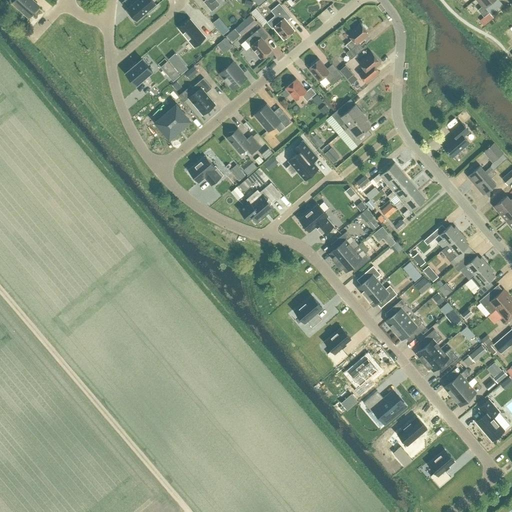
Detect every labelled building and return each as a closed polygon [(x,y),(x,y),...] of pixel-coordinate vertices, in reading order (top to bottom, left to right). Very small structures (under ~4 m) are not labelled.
[(14,0),(12,2),(29,17),(39,6),(32,0),(14,0)] [(124,0),(130,6),(127,8),(131,12),(129,14),(135,21),(147,11),(149,13),(157,6),(151,0),(124,0)] [(204,0),(204,1),(212,11),(220,4),(216,0),(204,0)] [(476,0),(482,6),(478,10),(484,17),(489,13),(489,12),(485,8),(494,0),(476,0)] [(256,8),(251,12),(257,19),(262,15),(256,8)] [(273,27),(283,39),(294,30),(286,21),(291,17),(283,8),(267,22),(272,28),(273,27)] [(484,17),(480,20),(484,25),(493,18),(489,13),(484,17)] [(225,35),(231,42),(255,22),(250,15),(225,35)] [(190,18),(179,28),(194,46),(206,37),(190,18)] [(345,44),(349,49),(346,52),(351,58),(363,48),(358,42),(369,33),(360,23),(348,33),(352,39),(345,44)] [(268,36),(260,27),(250,36),(255,42),(250,46),(261,58),(271,49),(263,40),(268,36)] [(248,47),(253,43),(248,36),(243,40),(248,47)] [(225,38),(217,45),(223,52),(231,44),(225,38)] [(359,63),(365,69),(359,74),(366,83),(375,75),(371,70),(381,63),(372,52),(359,63)] [(131,69),(126,73),(136,84),(152,70),(142,59),(137,63),(136,62),(129,67),(131,69)] [(326,68),(319,59),(308,68),(319,81),(324,76),(332,85),(343,76),(333,63),(326,68)] [(347,71),(359,63),(357,59),(344,67),(347,71)] [(167,61),(161,67),(168,76),(173,81),(180,75),(175,70),(167,61)] [(232,62),(220,73),(233,88),(245,78),(232,62)] [(183,63),(176,69),(181,74),(188,68),(183,63)] [(193,66),(185,73),(189,79),(198,71),(193,66)] [(351,71),(345,76),(351,83),(357,78),(351,71)] [(189,97),(203,114),(215,104),(206,93),(212,88),(203,77),(192,87),(196,91),(189,97)] [(296,79),(285,87),(296,100),(302,95),(307,101),(316,93),(311,87),(306,91),(296,79)] [(176,81),(172,85),(176,90),(181,86),(176,81)] [(344,130),(348,127),(363,114),(355,104),(350,108),(345,103),(331,115),(340,125),(344,130)] [(254,115),(268,131),(280,121),(285,127),(291,121),(282,111),(276,116),(266,104),(254,115)] [(176,105),(156,122),(169,138),(190,120),(176,105)] [(324,105),(319,110),(323,114),(328,109),(324,105)] [(202,121),(206,125),(214,118),(210,114),(202,121)] [(348,135),(357,145),(371,133),(367,128),(370,125),(365,119),(367,118),(363,114),(348,127),(344,130),(348,135)] [(454,136),(443,146),(452,157),(469,142),(463,136),(469,131),(460,121),(450,131),(454,136)] [(229,136),(227,138),(240,153),(246,148),(251,154),(261,146),(251,134),(246,139),(238,129),(235,131),(228,132),(229,136)] [(318,131),(313,135),(320,145),(326,141),(318,131)] [(291,164),(286,168),(292,175),(297,170),(305,179),(318,168),(312,162),(313,161),(318,157),(316,155),(304,141),(293,150),(297,154),(289,161),(291,164)] [(494,143),(483,153),(492,163),(490,166),(493,170),(507,158),(503,153),(494,143)] [(333,147),(326,153),(334,162),(341,156),(333,147)] [(269,148),(261,154),(265,158),(272,152),(269,148)] [(206,156),(188,170),(198,182),(205,177),(206,179),(211,185),(223,175),(215,166),(214,166),(206,156)] [(272,157),(264,164),(268,170),(277,163),(272,157)] [(382,177),(387,184),(402,171),(394,162),(380,174),(379,173),(373,178),(376,182),(382,177)] [(480,165),(467,176),(475,185),(493,170),(490,166),(485,171),(480,165)] [(245,180),(238,185),(244,191),(256,181),(260,185),(267,179),(257,168),(245,180)] [(511,168),(501,178),(507,185),(511,179),(511,168)] [(240,169),(233,174),(239,180),(245,175),(240,169)] [(493,170),(475,185),(483,194),(496,184),(491,178),(496,173),(493,170)] [(410,181),(402,171),(387,184),(393,191),(387,195),(391,199),(396,194),(395,193),(410,181)] [(357,181),(361,186),(369,178),(365,173),(357,181)] [(398,208),(404,203),(403,202),(417,189),(410,181),(395,193),(396,194),(400,199),(395,204),(398,208)] [(250,200),(240,208),(248,218),(252,214),(257,220),(274,206),(271,203),(277,198),(267,185),(260,191),(263,194),(252,203),(250,200)] [(231,191),(236,197),(241,193),(236,187),(231,191)] [(402,213),(406,217),(412,212),(411,211),(425,198),(417,189),(403,202),(404,203),(408,208),(402,213)] [(370,190),(366,194),(370,199),(375,195),(370,190)] [(493,206),(500,214),(511,204),(511,197),(510,199),(507,195),(493,206)] [(370,199),(366,203),(371,209),(375,205),(370,199)] [(356,205),(361,211),(366,207),(362,201),(356,205)] [(390,201),(381,208),(387,216),(396,208),(390,201)] [(317,204),(299,219),(309,231),(316,226),(323,235),(333,225),(326,217),(328,216),(317,204)] [(511,204),(500,214),(507,222),(511,217),(511,204)] [(380,225),(373,217),(367,222),(374,230),(380,225)] [(394,224),(398,229),(406,222),(402,217),(394,224)] [(432,232),(423,240),(427,244),(436,236),(439,234),(448,244),(461,233),(459,231),(455,226),(453,228),(450,224),(446,228),(442,224),(432,232)] [(382,226),(377,230),(383,237),(390,246),(395,242),(382,226)] [(332,258),(336,263),(353,249),(358,244),(346,231),(337,238),(341,243),(330,252),(333,256),(332,258)] [(448,244),(442,250),(450,260),(449,261),(453,266),(458,262),(466,255),(462,251),(468,245),(465,242),(467,240),(463,236),(463,235),(461,233),(448,244)] [(342,267),(346,271),(357,261),(361,266),(370,258),(362,249),(357,253),(353,249),(336,263),(341,268),(342,267)] [(476,255),(465,264),(474,275),(487,264),(485,261),(481,257),(479,258),(476,255)] [(410,261),(403,267),(409,275),(417,269),(410,261)] [(458,262),(453,266),(458,271),(462,267),(458,262)] [(474,275),(471,278),(480,288),(477,290),(481,295),(493,284),(489,280),(494,276),(491,272),(493,271),(489,266),(487,264),(474,275)] [(357,287),(365,297),(380,283),(376,278),(380,274),(373,265),(363,274),(367,278),(357,287)] [(432,271),(427,276),(432,281),(437,277),(432,271)] [(439,279),(434,283),(438,288),(443,283),(439,279)] [(380,283),(365,297),(373,306),(383,297),(387,302),(397,294),(390,285),(385,289),(380,283)] [(491,313),(496,309),(510,296),(503,289),(502,290),(497,285),(493,289),(480,300),(491,313)] [(312,296),(295,311),(304,322),(306,320),(312,327),(321,319),(316,312),(322,307),(312,296)] [(500,319),(504,324),(511,316),(511,313),(510,311),(511,308),(511,298),(510,296),(496,309),(502,316),(500,319)] [(385,321),(393,330),(413,313),(409,308),(401,299),(392,307),(396,312),(385,321)] [(452,309),(445,316),(454,325),(461,319),(452,309)] [(467,309),(462,314),(466,319),(471,314),(467,309)] [(413,313),(393,330),(401,339),(412,331),(416,335),(425,327),(413,313)] [(341,327),(324,341),(331,350),(327,353),(336,364),(347,354),(340,347),(350,338),(341,327)] [(424,362),(440,348),(436,343),(442,338),(434,329),(424,337),(429,342),(417,352),(420,356),(419,357),(424,362)] [(511,330),(511,329),(494,344),(500,352),(511,342),(511,330)] [(488,334),(482,339),(487,345),(492,340),(488,334)] [(486,351),(481,345),(469,355),(474,361),(486,351)] [(428,368),(430,366),(433,370),(444,360),(448,365),(458,357),(450,348),(444,353),(440,348),(424,362),(428,368)] [(367,357),(349,373),(359,385),(354,389),(359,395),(374,383),(369,377),(378,370),(367,357)] [(464,378),(470,373),(466,368),(445,386),(445,387),(452,396),(467,383),(464,378)] [(493,378),(497,382),(506,375),(502,370),(493,378)] [(511,383),(511,380),(509,376),(500,384),(505,390),(511,383)] [(467,383),(452,396),(459,404),(481,386),(477,382),(471,387),(467,383)] [(377,391),(364,402),(370,410),(368,413),(380,426),(384,422),(385,423),(406,406),(393,390),(384,398),(377,391)] [(357,401),(351,394),(341,402),(347,409),(357,401)] [(484,414),(476,422),(482,429),(483,428),(493,440),(504,430),(504,429),(509,424),(498,412),(499,411),(489,399),(479,408),(484,414)] [(417,416),(397,433),(407,445),(427,428),(417,416)] [(400,446),(393,452),(404,466),(412,459),(400,446)] [(445,449),(428,463),(435,472),(431,475),(440,486),(451,477),(444,469),(454,460),(445,449)]
